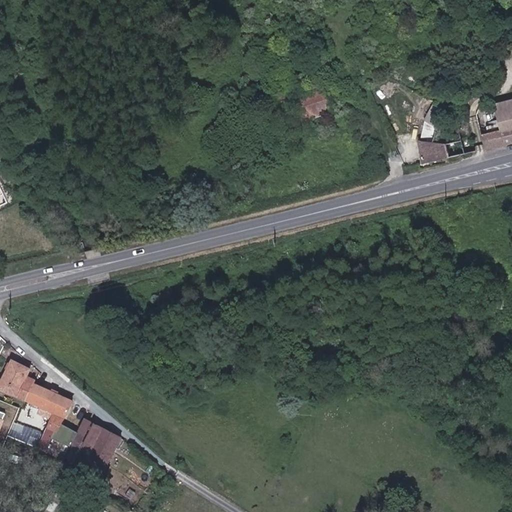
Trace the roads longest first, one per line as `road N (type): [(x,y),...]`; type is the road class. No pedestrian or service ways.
road 1 (primary): [(511,158),(0,283)]
road 2 (primary): [(0,296),(511,172)]
road 3 (track): [(235,511),(112,423)]
